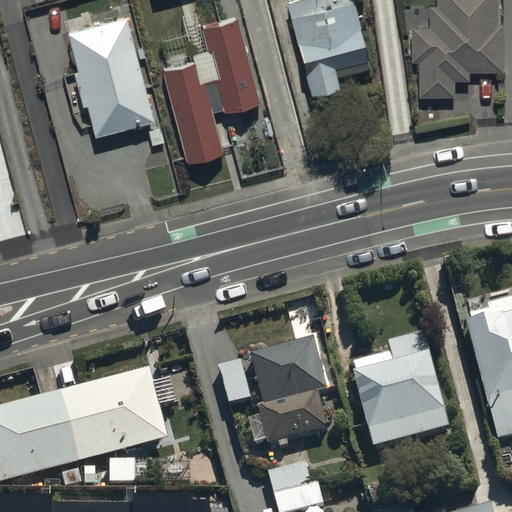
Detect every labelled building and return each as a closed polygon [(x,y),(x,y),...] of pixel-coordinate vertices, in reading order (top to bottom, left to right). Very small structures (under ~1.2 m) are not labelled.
[(369,73),(350,0),(299,0),(285,4),(310,99),(339,92),(336,82),(369,73)] [(497,27),(496,0),(435,0),(435,8),(427,8),(427,29),(409,29),(409,66),(418,66),(418,99),(453,99),(453,84),(467,84),(467,75),(502,75),(502,27),(497,27)] [(211,57),(163,69),(188,165),(224,155),(214,116),(259,104),(237,18),(203,27),(211,57)] [(152,124),(124,19),(66,35),(77,75),(72,76),(81,110),(86,108),(95,140),(152,124)] [(473,330),(467,332),(498,449),(511,445),(511,305),(496,310),(498,316),(472,323),(473,330)] [(393,361),(352,371),(375,457),(451,437),(426,342),(391,352),(393,361)] [(314,344),(251,362),(266,413),(260,414),(262,421),(250,424),(257,450),(267,447),(268,452),(329,435),(319,400),(330,397),(314,344)] [(243,367),(219,373),(228,412),(252,406),(243,367)] [(125,383),(0,415),(0,490),(170,446),(161,413),(179,409),(173,387),(156,392),(152,377),(147,379),(145,372),(124,378),(125,383)] [(110,470),(99,471),(99,488),(109,488),(109,491),(137,490),(136,468),(110,468),(110,470)] [(306,469),(269,479),(277,511),(321,511),(325,511),(319,489),(326,488),(322,476),(309,480),(306,469)] [(371,511),(411,511),(404,483),(366,493),(371,511)] [(54,511),(54,503),(14,503),(13,511),(54,511)]
